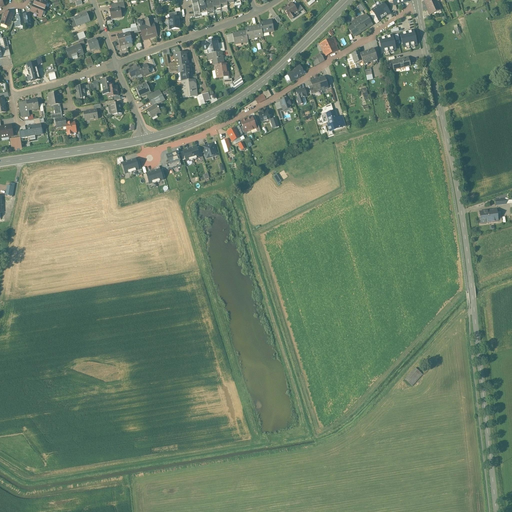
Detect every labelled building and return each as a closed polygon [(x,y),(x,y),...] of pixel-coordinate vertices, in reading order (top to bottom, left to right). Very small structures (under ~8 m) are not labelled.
[(47,3),(38,0),(36,0),(34,5),(44,10),(47,3)] [(218,0),(211,0),(212,1),(214,10),(221,9),(220,8),(218,0)] [(437,0),(424,0),(430,15),(441,10),(437,0)] [(205,1),(198,3),(199,6),(199,9),(200,12),(200,13),(207,11),(205,2),(205,1)] [(212,1),(205,2),(207,11),(207,13),(214,11),(214,10),(212,1)] [(298,3),(294,6),(297,11),(298,13),(303,9),(298,3)] [(383,3),(377,6),(384,18),(390,14),(383,3)] [(292,4),(284,10),(289,17),(293,14),(297,11),(294,6),(292,4)] [(44,10),(34,5),(31,12),(42,16),(44,10)] [(384,18),(377,6),(371,10),(373,13),(376,18),(378,21),(384,18)] [(116,9),(110,10),(111,19),(121,17),(120,8),(116,9)] [(13,15),(5,12),(2,22),(9,25),(10,21),(13,15)] [(86,13),(70,19),(73,28),(89,22),(86,13)] [(29,14),(26,14),(23,15),(26,26),(32,25),(29,14)] [(361,19),(353,25),(354,26),(349,29),(354,37),(359,34),(358,32),(366,27),(367,28),(372,25),(366,15),(361,18),(361,19)] [(170,19),(169,19),(170,30),(180,29),(179,18),(177,18),(170,19)] [(152,21),(146,22),(146,26),(140,27),(140,28),(141,32),(143,38),(156,35),(154,26),(152,21)] [(272,21),(260,23),(261,26),(262,34),(274,31),(272,21)] [(261,26),(252,28),(246,29),(245,29),(246,32),(248,40),(263,37),(262,34),(261,26)] [(400,34),(403,48),(416,45),(413,31),(400,34)] [(129,32),(126,33),(126,34),(123,35),(126,45),(132,43),(129,32)] [(246,32),(237,34),(237,33),(233,34),(234,42),(235,45),(248,42),(248,40),(246,32)] [(123,35),(121,35),(120,35),(117,36),(120,47),(126,45),(123,35)] [(379,39),(382,52),(395,49),(392,36),(387,37),(387,36),(384,36),(384,38),(379,39)] [(6,37),(0,39),(0,40),(2,48),(5,47),(6,51),(9,50),(6,37)] [(333,38),(319,45),(325,57),(338,51),(333,38)] [(92,41),(92,40),(87,42),(89,46),(86,47),(87,51),(90,50),(90,51),(99,47),(96,39),(92,41)] [(217,40),(202,42),(204,50),(208,49),(209,54),(219,52),(217,40)] [(73,48),(67,50),(69,56),(72,55),(73,60),(78,58),(77,56),(83,54),(80,46),(80,45),(73,48)] [(374,50),(360,54),(362,61),(364,65),(378,60),(374,50)] [(209,54),(208,54),(209,61),(213,60),(214,66),(215,66),(224,64),(222,52),(219,52),(209,54)] [(359,52),(352,55),(353,58),(355,63),(362,61),(360,54),(359,52)] [(187,53),(174,54),(175,59),(178,59),(179,66),(180,66),(189,65),(187,53)] [(321,54),(309,60),(313,67),(325,61),(321,54)] [(85,59),(88,66),(93,64),(91,57),(85,59)] [(353,58),(347,60),(351,70),(357,68),(355,63),(353,58)] [(403,59),(403,58),(397,60),(399,67),(400,69),(410,66),(408,58),(403,59)] [(152,60),(146,63),(146,65),(149,69),(155,66),(152,60)] [(224,64),(215,66),(216,71),(218,71),(219,78),(229,76),(226,64),(224,64)] [(138,65),(128,70),(132,78),(142,74),(139,68),(138,65)] [(146,65),(139,68),(142,74),(143,77),(151,74),(149,69),(146,65)] [(189,65),(180,66),(181,82),(182,82),(193,80),(191,65),(189,65)] [(300,66),(292,70),(293,71),(287,75),(291,82),(297,78),(304,74),(300,66)] [(29,70),(31,77),(28,78),(29,82),(40,79),(37,68),(29,70)] [(324,77),(317,79),(321,91),(328,88),(325,81),(324,77)] [(111,79),(101,80),(102,85),(103,85),(105,91),(108,91),(113,90),(112,87),(111,79)] [(317,79),(311,81),(312,85),(314,93),(315,93),(321,91),(317,79)] [(193,80),(182,82),(183,82),(184,86),(185,86),(186,97),(183,98),(184,98),(197,96),(195,80),(193,80)] [(146,85),(136,89),(140,97),(150,92),(149,90),(151,89),(150,86),(147,87),(146,85)] [(85,86),(76,88),(78,100),(87,98),(85,90),(85,87),(85,86)] [(117,87),(112,87),(113,90),(108,91),(108,94),(110,95),(110,97),(115,96),(118,96),(117,87)] [(305,88),(296,91),(298,99),(307,96),(305,88)] [(267,89),(262,92),(266,99),(271,96),(267,89)] [(59,92),(50,94),(51,101),(50,101),(50,106),(61,104),(59,92)] [(208,94),(202,96),(203,100),(200,101),(201,105),(206,103),(206,102),(210,100),(208,94)] [(263,94),(255,98),(258,104),(266,100),(263,94)] [(288,99),(280,101),(282,108),(283,111),(291,108),(290,105),(291,105),(290,102),(289,102),(288,99)] [(38,100),(27,101),(27,102),(28,110),(29,110),(39,108),(38,100)] [(27,102),(20,103),(22,117),(30,115),(29,110),(28,110),(27,102)] [(115,104),(111,104),(111,105),(113,115),(122,114),(120,103),(115,104)] [(157,105),(147,111),(152,118),(156,116),(161,113),(158,110),(159,109),(157,105)] [(97,110),(84,112),(85,120),(90,119),(90,120),(98,119),(97,110)] [(267,110),(265,111),(264,111),(261,112),(261,113),(258,113),(261,122),(270,119),(267,110)] [(335,111),(326,114),(329,126),(330,126),(338,123),(339,123),(337,119),(335,111)] [(252,117),(248,119),(248,118),(246,118),(251,130),(256,128),(255,124),(252,117)] [(65,118),(55,120),(57,128),(66,127),(67,127),(66,124),(65,118)] [(245,120),(241,121),(245,133),(251,130),(246,118),(245,119),(245,120)] [(276,118),(270,120),(273,128),(279,126),(276,118)] [(75,123),(66,124),(67,127),(66,127),(67,129),(68,135),(73,134),(73,133),(76,132),(75,123)] [(338,123),(330,126),(329,126),(327,126),(329,132),(340,128),(338,123)] [(35,125),(28,126),(30,134),(34,134),(34,135),(42,133),(41,129),(42,129),(41,124),(35,125)] [(1,127),(0,127),(0,131),(1,138),(13,136),(11,126),(1,127)] [(235,129),(228,132),(233,142),(240,138),(237,133),(235,129)] [(20,138),(14,139),(15,149),(16,149),(16,151),(22,150),(20,138)] [(229,152),(228,148),(230,147),(229,139),(222,140),(224,153),(229,152)] [(207,158),(217,155),(213,144),(205,146),(203,147),(205,152),(207,158)] [(191,147),(189,148),(192,158),(196,157),(196,158),(199,157),(199,156),(196,147),(192,148),(191,147)] [(188,149),(183,151),(186,160),(186,161),(189,160),(189,159),(192,158),(189,148),(187,149),(188,149)] [(176,152),(167,156),(170,164),(179,161),(176,152)] [(135,158),(128,161),(132,172),(139,170),(135,158)] [(128,161),(121,163),(125,174),(132,172),(128,161)] [(155,170),(153,171),(156,181),(159,179),(160,181),(163,180),(162,178),(160,170),(155,171),(155,170)] [(151,172),(146,174),(149,182),(150,184),(152,183),(152,182),(156,181),(153,171),(151,171),(151,172)] [(277,173),(273,176),(278,183),(282,181),(277,173)] [(14,187),(7,186),(6,195),(13,196),(14,187)] [(497,210),(479,212),(481,224),(498,222),(497,210)] [(405,379),(412,386),(423,374),(416,367),(405,379)]
